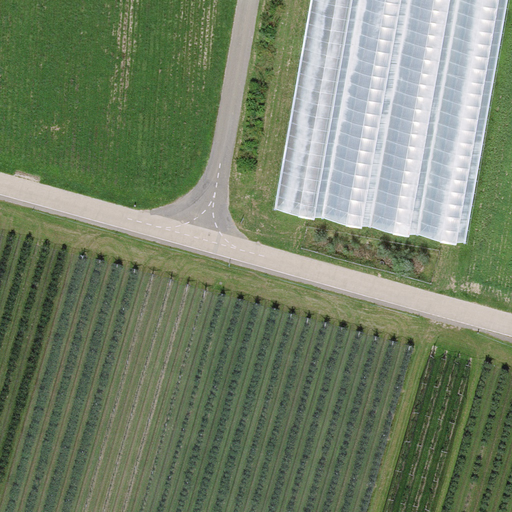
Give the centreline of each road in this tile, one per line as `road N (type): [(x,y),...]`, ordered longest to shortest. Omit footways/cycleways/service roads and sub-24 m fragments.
road 1 (unclassified): [(205,227),(246,252),(511,325)]
road 2 (unclassified): [(250,0),(205,227)]
road 3 (unclassified): [(0,183),(156,227),(205,227)]
